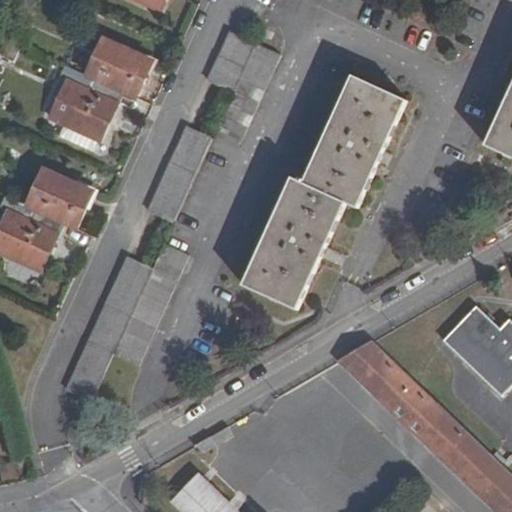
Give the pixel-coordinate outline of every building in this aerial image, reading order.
[(212,77),(237,89),(258,41),(259,39),(235,27),(212,77)] [(71,76),(55,113),(72,121),(104,135),(126,87),(140,93),(157,57),(108,35),(91,70),(98,73),(92,86),(71,76)] [(237,89),(220,126),(244,137),(282,52),(258,41),(237,89)] [(247,279),(300,303),(350,196),(360,200),(409,95),(356,70),(308,172),(304,170),(302,174),(297,172),(247,279)] [(511,85),(487,140),(511,151),(511,85)] [(104,135),(72,121),(67,133),(99,147),(104,135)] [(155,206),(178,218),(216,133),(193,122),(155,206)] [(13,209),(0,236),(0,245),(46,266),(67,218),(82,225),(99,186),(50,164),(33,202),(39,205),(33,218),(13,209)] [(157,263),(118,348),(142,359),(192,250),(168,239),(157,263)] [(73,386),(96,397),(118,348),(157,263),(134,253),(73,386)] [(511,312),(502,322),(478,298),(444,333),(504,391),(511,382),(511,312)] [(378,339),(345,358),(474,481),(498,455),(378,339)] [(511,511),(511,468),(498,455),(474,481),(506,511),(511,511)] [(5,470),(8,482),(22,478),(20,466),(5,470)] [(202,473),(177,499),(190,511),(235,511),(238,509),(202,473)]
